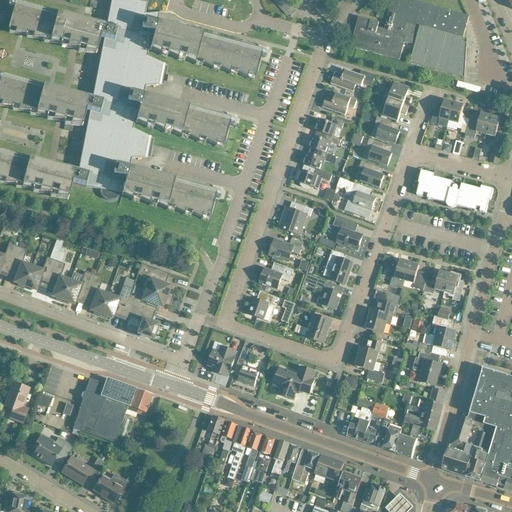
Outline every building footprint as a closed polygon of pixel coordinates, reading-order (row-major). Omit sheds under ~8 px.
[(0,152),(0,179),(5,181),(5,184),(4,184),(4,185),(15,186),(16,186),(16,184),(23,186),(22,189),(21,189),(21,190),(32,191),(33,191),(33,190),(34,189),(40,190),(39,194),(39,193),(39,194),(42,195),(49,195),(51,195),(51,193),(57,195),(57,198),(56,198),(56,199),(67,200),(68,200),(72,184),(86,188),(86,187),(100,190),(100,192),(100,193),(100,194),(101,195),(102,197),(104,199),(105,200),(108,201),(109,201),(110,201),(111,201),(112,201),(113,201),(115,200),(116,199),(117,199),(117,198),(118,198),(118,197),(119,197),(119,196),(119,195),(120,195),(120,194),(122,194),(121,196),(123,197),(123,196),(132,201),(133,200),(132,200),(133,197),(140,199),(139,200),(139,201),(140,201),(150,205),(150,204),(151,201),(157,203),(156,205),(157,206),(167,210),(168,209),(167,209),(168,206),(174,208),(174,210),(174,209),(173,210),(175,210),(185,215),(185,214),(185,211),(192,212),(191,214),(192,215),(202,219),(202,218),(203,215),(209,217),(209,219),(208,218),(208,219),(210,219),(215,200),(217,192),(209,190),(129,168),(130,166),(131,159),(146,158),(152,137),(133,129),(135,122),(137,123),(147,128),(147,127),(147,124),(154,126),(153,127),(153,128),(154,128),(164,133),(164,132),(165,129),(171,130),(171,132),(170,132),(171,133),(172,133),(181,137),(182,136),(181,136),(182,133),(188,135),(188,137),(189,138),(189,137),(199,142),(199,141),(200,138),(206,140),(205,141),(205,142),(206,142),(216,147),(216,146),(217,143),(223,144),(223,146),(222,146),(224,147),(229,127),(231,119),(223,117),(143,96),(146,87),(162,85),(166,65),(147,56),(149,50),(161,55),(161,54),(161,51),(168,53),(167,55),(168,56),(178,60),(178,59),(179,56),(185,58),(185,59),(184,59),(184,60),(185,60),(195,65),(196,64),(195,64),(196,61),(203,62),(202,64),(203,65),(213,69),(213,68),(214,65),(220,67),(219,69),(220,70),(230,74),(230,73),(231,70),(237,72),(237,73),(236,74),(238,74),(247,79),(248,78),(247,78),(248,74),(255,76),(254,78),(255,79),(260,61),(263,51),(255,49),(157,23),(157,21),(160,14),(164,14),(164,13),(145,14),(147,4),(140,3),(126,0),(111,0),(107,21),(104,21),(103,27),(93,24),(83,22),(79,21),(76,20),(15,4),(12,17),(11,20),(8,31),(9,31),(10,29),(16,31),(15,34),(15,35),(18,35),(22,36),(25,36),(27,36),(27,34),(34,36),(33,39),(32,39),(32,40),(44,41),(45,39),(51,40),(50,43),(49,44),(60,45),(61,45),(62,43),(68,45),(68,48),(67,48),(67,49),(70,49),(77,50),(78,50),(79,50),(79,48),(86,50),(85,53),(84,53),(84,54),(88,54),(95,55),(96,55),(96,54),(100,39),(103,39),(104,40),(103,42),(93,94),(90,93),(89,100),(79,97),(69,94),(62,92),(52,90),(48,89),(1,76),(0,80),(0,103),(2,104),(1,107),(1,108),(4,108),(8,108),(11,109),(13,109),(13,108),(13,107),(20,108),(19,111),(18,111),(18,112),(29,113),(30,113),(31,111),(37,113),(36,116),(35,117),(46,118),(47,118),(48,116),(54,118),(53,121),(53,122),(56,122),(63,123),(64,123),(65,123),(65,122),(65,121),(72,122),(71,125),(70,125),(70,126),(73,127),(81,127),(82,127),(86,112),(90,112),(79,167),(76,166),(74,172),(65,170),(55,167),(47,165),(37,162),(33,161),(0,152)] [(463,39),(469,17),(408,0),(392,0),(387,18),(388,18),(386,25),(378,23),(377,28),(407,36),(404,44),(415,44),(410,64),(465,79),(467,48),(463,47),(463,39)] [(377,28),(378,23),(359,17),(351,47),(400,61),(404,44),(407,36),(377,28)] [(363,84),(372,87),(376,76),(362,71),(360,76),(343,70),(341,75),(335,73),(331,85),(353,93),(356,86),(362,88),(363,84)] [(388,100),(409,107),(412,99),(407,97),(410,88),(392,82),(390,88),(392,89),(388,100)] [(357,101),(346,97),(336,94),(334,99),(327,97),(322,108),(345,116),(348,108),(354,110),(357,101)] [(406,116),(409,107),(388,100),(385,111),(382,110),(380,116),(388,119),(397,123),(400,114),(406,116)] [(449,122),(454,104),(444,101),(441,113),(434,111),(431,124),(447,128),(449,122)] [(468,126),(470,120),(460,118),(464,106),(454,104),(449,122),(458,125),(457,129),(462,130),(464,125),(468,126),(465,137),(468,126)] [(486,135),(491,117),(481,114),(480,118),(471,116),(470,120),(468,126),(465,137),(474,139),(476,132),(486,135)] [(491,117),(486,135),(496,137),(500,119),(491,117)] [(327,135),(333,138),(337,127),(342,129),(345,122),(342,122),(333,118),(331,124),(318,120),(314,131),(327,135)] [(396,124),(387,121),(378,118),(375,124),(381,126),(377,138),(395,145),(400,132),(394,130),(396,124)] [(341,140),(333,138),(327,135),(325,141),(312,137),(308,148),(321,152),(327,154),(331,144),(339,147),(341,140)] [(356,135),(353,145),(358,147),(362,137),(356,135)] [(388,146),(379,143),(370,140),(367,146),(373,148),(369,160),(388,167),(392,154),(386,152),(388,146)] [(455,145),(453,155),(460,156),(462,147),(463,143),(456,141),(455,145)] [(476,148),(473,159),(478,160),(481,150),(476,148)] [(498,166),(502,150),(494,148),(490,164),(498,166)] [(333,156),(327,154),(321,152),(319,158),(306,154),(302,165),(315,169),(321,171),(325,161),(330,163),(333,156)] [(381,168),(371,165),(362,162),(359,168),(365,170),(361,182),(380,189),(384,176),(378,174),(381,168)] [(300,171),(296,182),(301,184),(300,186),(302,187),(307,189),(309,189),(310,187),(315,188),(319,178),(330,182),(332,175),(321,171),(315,169),(313,175),(300,171)] [(452,181),(452,182),(433,177),(434,175),(422,171),(418,184),(420,184),(417,196),(446,204),(447,206),(448,207),(449,208),(450,209),(451,209),(452,209),(453,209),(454,209),(455,208),(457,206),(486,214),(489,201),(491,201),(493,190),(482,187),(481,190),(462,185),(462,184),(462,183),(461,182),(461,181),(460,181),(459,180),(458,180),(457,180),(456,180),(455,180),(454,180),(453,181),(452,181)] [(337,188),(342,189),(345,188),(347,193),(346,195),(350,197),(356,198),(353,205),(351,204),(348,212),(366,218),(369,211),(371,212),(376,199),(364,194),(366,189),(373,192),(373,191),(355,185),(349,183),(340,179),(337,188)] [(313,210),(302,206),(292,203),(290,210),(286,208),(279,228),(300,236),(307,216),(310,217),(313,210)] [(358,226),(349,223),(336,218),(333,226),(342,229),(337,244),(339,245),(338,246),(339,247),(343,249),(345,248),(345,247),(357,251),(363,236),(351,232),(353,225),(358,227),(358,226)] [(304,244),(301,243),(292,239),(290,246),(275,241),(270,255),(288,262),(292,253),(300,256),(304,244)] [(0,272),(8,275),(18,247),(9,244),(5,256),(0,254),(0,272)] [(24,289),(33,266),(22,262),(26,251),(18,247),(8,275),(18,279),(16,284),(19,285),(18,286),(24,289)] [(91,251),(90,257),(97,260),(99,253),(91,251)] [(332,253),(324,276),(330,278),(329,280),(336,282),(345,286),(353,264),(344,260),(346,256),(339,253),(339,255),(332,253)] [(309,256),(306,262),(312,265),(315,259),(309,256)] [(33,266),(24,289),(30,291),(31,290),(33,290),(35,286),(46,289),(56,261),(47,258),(43,269),(33,266)] [(62,303),(71,280),(60,276),(64,264),(56,261),(46,289),(56,293),(54,298),(57,299),(56,300),(62,303)] [(405,282),(409,263),(400,261),(393,285),(403,287),(405,282)] [(419,266),(409,263),(405,282),(414,284),(413,289),(418,290),(423,291),(426,281),(426,280),(427,275),(417,273),(419,266)] [(145,290),(167,298),(170,292),(168,291),(169,289),(164,287),(169,275),(172,277),(173,275),(141,264),(137,275),(149,279),(145,290)] [(294,271),(287,268),(278,265),(275,272),(265,269),(259,284),(269,287),(278,290),(282,280),(289,283),(294,271)] [(445,293),(449,275),(440,272),(435,290),(445,293)] [(84,303),(94,276),(85,273),(81,284),(71,280),(62,303),(69,305),(69,304),(72,304),(73,300),(84,303)] [(341,288),(319,280),(307,275),(302,287),(305,288),(306,287),(315,290),(316,288),(322,290),(317,304),(322,306),(323,308),(324,309),(326,309),(328,308),(336,311),(342,294),(339,293),(341,288)] [(449,275),(445,293),(454,295),(453,300),(460,302),(464,285),(458,284),(459,277),(449,275)] [(101,317),(109,294),(98,290),(102,279),(94,276),(84,303),(94,307),(93,312),(95,313),(94,314),(101,317)] [(426,281),(423,291),(429,293),(432,282),(426,281)] [(127,304),(130,296),(132,290),(122,286),(118,298),(109,294),(101,317),(107,319),(107,318),(110,318),(111,314),(122,318),(127,304)] [(165,304),(167,298),(145,290),(141,300),(130,296),(127,304),(154,314),(158,304),(163,306),(164,304),(165,304)] [(381,301),(398,306),(399,300),(385,296),(386,293),(376,291),(374,299),(381,301)] [(393,296),(404,299),(405,294),(394,291),(393,296)] [(274,309),(268,307),(269,305),(273,306),(276,298),(260,292),(257,300),(254,299),(248,315),(263,320),(269,322),(274,309)] [(399,306),(398,306),(381,301),(374,299),(373,301),(381,303),(379,308),(384,309),(383,313),(371,310),(368,320),(387,325),(391,326),(393,317),(396,317),(399,306)] [(293,311),(295,305),(286,301),(283,308),(287,309),(293,311)] [(446,302),(444,312),(454,314),(456,305),(446,302)] [(151,324),(154,314),(127,304),(122,318),(129,320),(130,316),(144,321),(139,335),(152,339),(153,338),(154,338),(158,328),(157,328),(157,326),(151,324)] [(444,319),(448,321),(450,314),(439,311),(438,318),(444,319)] [(425,324),(426,315),(411,312),(409,321),(425,324)] [(288,324),(290,317),(284,315),(282,321),(288,324)] [(324,345),(332,322),(313,315),(305,338),(324,345)] [(444,319),(438,318),(435,317),(430,336),(454,342),(457,332),(448,330),(449,327),(451,328),(453,322),(448,321),(444,319)] [(384,335),(387,325),(368,320),(366,330),(378,333),(375,342),(381,343),(382,339),(387,340),(388,336),(384,335)] [(420,343),(417,353),(420,353),(424,354),(430,356),(430,354),(432,354),(434,347),(439,349),(445,350),(447,351),(452,352),(454,342),(430,336),(428,345),(420,343)] [(361,348),(358,357),(377,362),(379,354),(386,355),(389,345),(381,343),(375,342),(368,340),(366,349),(361,348)] [(218,372),(217,374),(227,377),(229,374),(230,374),(235,358),(234,358),(236,352),(221,347),(219,352),(214,350),(208,366),(215,369),(214,370),(218,372)] [(416,359),(413,370),(421,372),(422,373),(420,383),(426,385),(436,388),(442,365),(438,364),(440,357),(432,354),(430,354),(430,356),(424,354),(420,353),(418,359),(416,359)] [(374,372),(377,362),(358,357),(356,367),(369,371),(367,379),(382,384),(384,375),(374,372)] [(234,374),(240,376),(238,381),(254,387),(260,372),(244,366),(246,361),(239,359),(234,374)] [(274,386),(282,389),(279,396),(294,401),(296,394),(299,395),(300,392),(310,395),(315,381),(313,380),(315,372),(301,367),(298,375),(288,371),(286,376),(278,373),(274,386)] [(511,377),(483,370),(482,374),(471,411),(470,414),(468,420),(497,430),(481,483),(497,488),(498,485),(505,488),(504,490),(511,492),(511,377)] [(131,409),(137,390),(107,379),(104,385),(90,380),(72,429),(115,444),(117,440),(122,426),(121,425),(128,407),(131,409)] [(13,384),(10,393),(5,408),(14,412),(11,420),(22,424),(24,420),(27,410),(22,408),(29,389),(13,384)] [(48,389),(44,400),(55,404),(59,393),(48,389)] [(430,402),(442,406),(445,392),(434,389),(430,402)] [(137,390),(131,409),(146,414),(152,395),(137,390)] [(350,427),(347,437),(364,443),(368,427),(371,420),(372,415),(376,405),(366,401),(359,399),(357,407),(363,409),(359,420),(361,421),(359,427),(351,425),(350,427)] [(410,406),(408,411),(423,415),(422,420),(439,425),(441,414),(444,406),(442,406),(430,402),(423,400),(421,399),(418,408),(410,406)] [(402,431),(393,428),(390,427),(392,422),(387,420),(390,409),(376,405),(372,415),(384,419),(376,447),(395,453),(401,435),(402,431)] [(45,417),(40,415),(39,417),(35,415),(34,419),(43,422),(42,424),(59,430),(62,420),(46,414),(45,417)] [(364,443),(376,447),(384,419),(372,415),(371,420),(377,422),(375,429),(368,427),(364,443)] [(439,425),(422,420),(407,415),(405,423),(415,426),(421,428),(421,429),(436,433),(439,425)] [(497,430),(468,420),(459,416),(458,420),(489,432),(488,435),(483,451),(475,448),(466,478),(481,483),(497,430)] [(225,422),(214,418),(208,432),(212,434),(207,447),(205,446),(202,453),(212,457),(225,422)] [(443,471),(466,478),(475,448),(483,451),(488,435),(489,432),(458,420),(446,458),(443,469),(443,471)] [(222,438),(221,441),(222,444),(225,444),(223,450),(229,453),(235,436),(238,426),(227,423),(224,432),(222,438)] [(417,440),(421,429),(421,428),(415,426),(411,439),(401,435),(395,453),(412,459),(417,440)] [(252,431),(244,429),(243,430),(240,429),(234,444),(240,446),(236,457),(229,478),(234,480),(252,431)] [(264,436),(254,432),(248,449),(252,450),(247,465),(246,465),(241,481),(247,483),(253,467),(264,436)] [(277,440),(266,436),(258,459),(263,461),(260,471),(265,473),(277,440)] [(54,460),(55,461),(62,466),(73,447),(59,438),(56,443),(54,442),(52,444),(41,437),(35,447),(37,448),(33,456),(48,465),(51,461),(54,460)] [(277,460),(271,477),(273,478),(278,480),(280,474),(281,471),(290,445),(280,442),(277,451),(274,459),(277,460)] [(290,445),(281,471),(288,473),(291,463),(295,464),(301,449),(290,445)] [(299,459),(292,480),(305,485),(310,470),(315,472),(320,456),(303,450),(299,459)] [(216,473),(221,475),(228,456),(222,455),(216,473)] [(74,479),(73,480),(82,486),(88,476),(95,480),(105,463),(98,459),(91,470),(71,457),(62,473),(70,479),(71,478),(74,479)] [(326,481),(333,461),(322,457),(314,477),(326,481)] [(337,485),(344,465),(333,461),(326,481),(337,485)] [(346,497),(353,476),(343,473),(340,482),(333,504),(338,505),(342,495),(346,497)] [(136,482),(129,477),(122,488),(102,476),(98,482),(93,491),(105,498),(104,499),(113,504),(119,495),(126,499),(136,482)] [(350,511),(353,506),(362,480),(353,476),(346,497),(340,511),(350,511)] [(286,496),(288,491),(276,486),(274,492),(286,496)] [(368,491),(364,500),(361,509),(367,511),(368,509),(376,511),(377,511),(386,490),(377,487),(376,491),(371,489),(371,492),(368,491)] [(13,495),(11,505),(9,511),(24,511),(27,498),(13,495)] [(401,495),(386,509),(389,511),(409,511),(414,508),(401,495)] [(318,498),(315,506),(324,509),(327,501),(318,498)]
